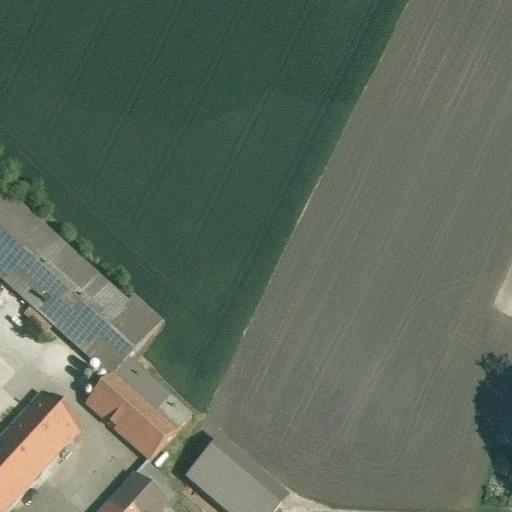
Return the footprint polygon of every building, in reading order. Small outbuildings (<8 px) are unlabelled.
[(129,310),(0,193),(0,288),(92,372),(124,372),(132,364),(163,330),(141,310),(134,304),(129,310)] [(140,378),(128,391),(175,436),(187,423),(140,378)] [(115,379),(85,410),(147,470),(177,439),(175,436),(128,391),(115,379)] [(0,511),(19,511),(83,441),(37,399),(0,440),(0,511)] [(243,456),(223,440),(185,486),(216,511),(278,511),(292,496),(261,471),(243,456)] [(147,470),(135,483),(159,506),(171,493),(147,470)] [(135,483),(106,511),(165,511),(159,506),(135,483)]
